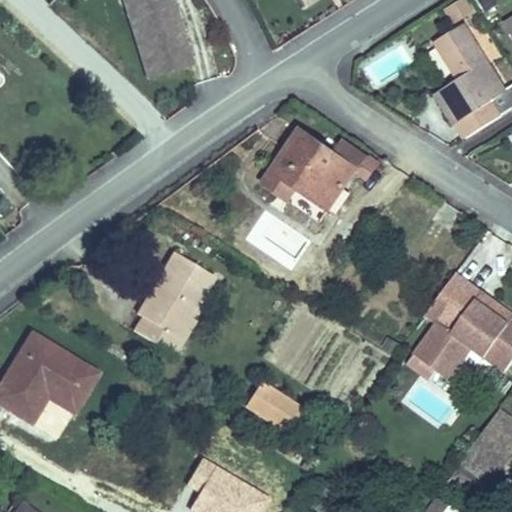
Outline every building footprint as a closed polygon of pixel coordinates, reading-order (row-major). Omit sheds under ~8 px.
[(172,15),(177,14),(172,0),(123,0),(148,80),(193,66),(180,24),(175,25),(172,15)] [(459,0),(442,9),(451,25),(473,13),(465,0),(459,0)] [(459,36),(490,86),(511,72),(511,58),(506,48),(511,44),(511,18),(505,7),(459,36)] [(413,134),(423,150),(459,127),(448,111),(462,103),(429,51),(403,68),(417,89),(392,104),(412,135),(413,134)] [(511,114),(485,131),(496,149),(511,175),(511,114)] [(335,155),(301,131),(264,185),(280,195),(288,183),(296,189),(325,208),(326,207),(339,186),(343,189),(354,173),(356,169),(335,155)] [(344,143),(335,155),(356,169),(354,173),(363,179),(373,163),(344,143)] [(501,186),(511,179),(511,175),(496,149),(483,157),(501,186)] [(296,189),(288,183),(280,195),(288,201),(296,189)] [(335,213),(349,193),(343,189),(339,186),(326,207),(335,213)] [(214,277),(175,254),(138,315),(143,318),(134,332),(156,345),(164,331),(177,339),(189,319),(214,277)] [(482,294),(455,275),(427,314),(439,323),(415,356),(448,380),(472,347),(506,372),(511,362),(511,319),(508,325),(476,302),(482,294)] [(511,319),(511,316),(482,294),(476,302),(508,325),(511,319)] [(195,323),(189,319),(177,339),(164,331),(156,345),(175,356),(195,323)] [(97,374),(32,335),(0,387),(0,405),(31,424),(47,397),(74,413),(97,374)] [(301,402),(266,379),(248,408),(283,430),(301,402)] [(511,418),(500,410),(482,435),(506,453),(511,444),(511,418)] [(506,453),(482,435),(463,461),(492,482),(511,456),(506,453)] [(281,440),(275,448),(290,457),(295,449),(281,440)] [(492,482),(463,461),(458,468),(487,489),(492,482)] [(487,489),(458,468),(452,476),(481,497),(487,489)] [(333,478),(316,505),(326,511),(331,511),(347,488),(333,478)] [(438,495),(426,511),(427,511),(442,511),(449,503),(438,495)]
